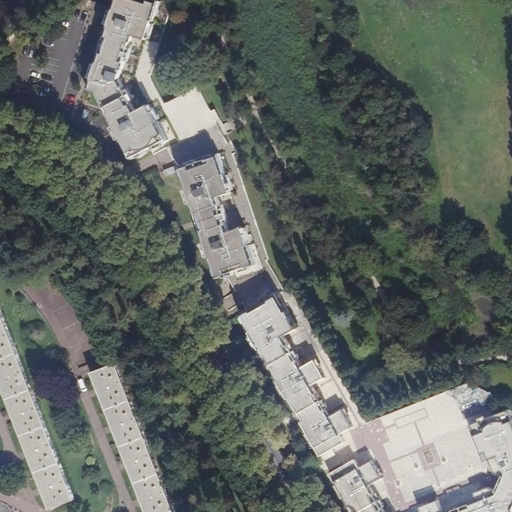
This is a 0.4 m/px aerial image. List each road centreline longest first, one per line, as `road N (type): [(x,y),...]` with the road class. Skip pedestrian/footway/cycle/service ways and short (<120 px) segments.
road 1 (tertiary): [(306,511),(116,187),(36,132),(0,118)]
road 2 (tertiary): [(0,131),(29,140),(109,195),(295,511)]
